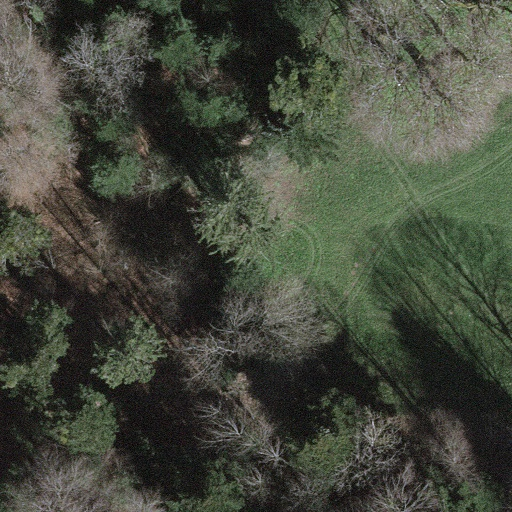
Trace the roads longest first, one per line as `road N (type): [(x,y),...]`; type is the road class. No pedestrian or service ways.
road 1 (track): [(0,166),(120,211),(287,249)]
road 2 (track): [(146,511),(0,403)]
